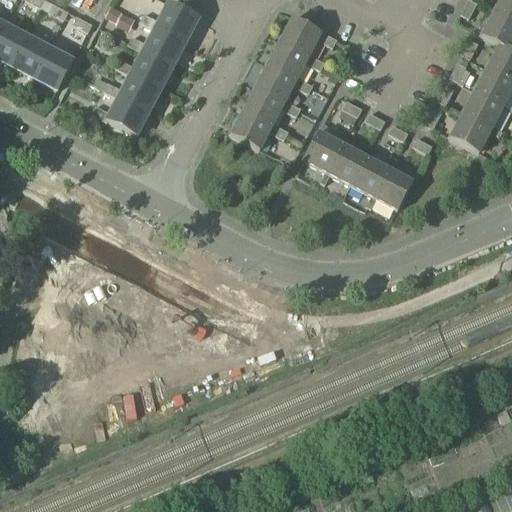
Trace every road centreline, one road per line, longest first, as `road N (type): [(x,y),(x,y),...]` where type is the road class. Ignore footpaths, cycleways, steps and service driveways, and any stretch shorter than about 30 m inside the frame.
road 1 (tertiary): [(157,211),(288,275),(324,283),(392,273),(511,221)]
road 2 (residential): [(157,211),(246,21)]
road 3 (tertiary): [(0,131),(157,211)]
road 4 (residential): [(333,0),(411,39),(383,100)]
